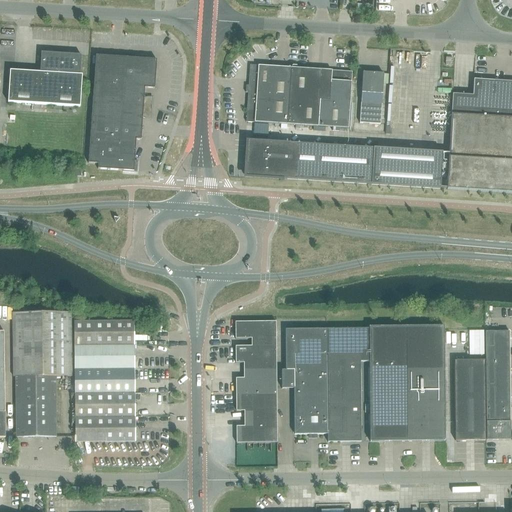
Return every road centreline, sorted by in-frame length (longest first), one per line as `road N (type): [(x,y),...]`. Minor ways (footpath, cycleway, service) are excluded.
road 1 (unclassified): [(511,477),(197,480)]
road 2 (primary): [(224,276),(427,256),(511,260)]
road 3 (primary): [(511,247),(358,234),(227,210)]
road 4 (unclassified): [(469,35),(207,20)]
road 5 (unclassified): [(207,20),(0,7)]
road 6 (unclassified): [(197,480),(0,479)]
road 7 (primary): [(0,217),(122,263),(175,273)]
road 8 (primary): [(178,207),(0,212)]
road 9 (tertiary): [(197,480),(196,320)]
road 10 (unclassified): [(201,142),(207,20)]
